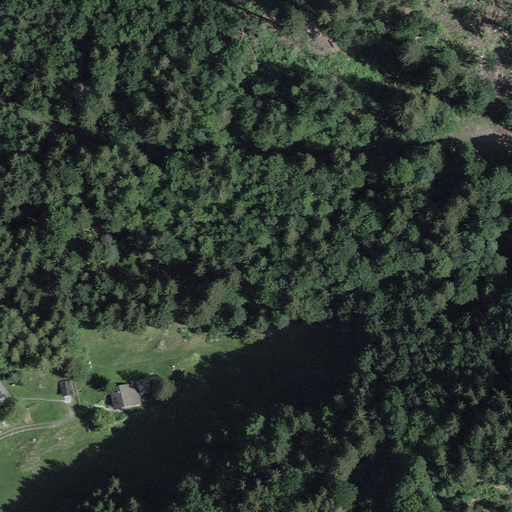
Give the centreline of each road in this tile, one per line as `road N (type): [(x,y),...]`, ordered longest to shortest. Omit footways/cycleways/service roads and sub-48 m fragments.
road 1 (track): [(0,98),(63,130),(121,146),(284,155),(511,142)]
road 2 (track): [(89,407),(113,374),(202,349),(337,369),(366,387)]
